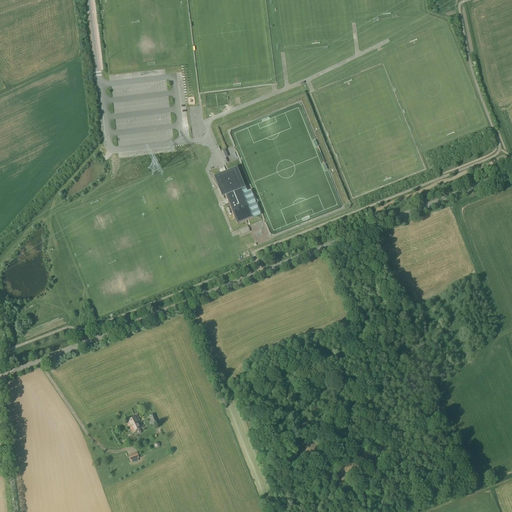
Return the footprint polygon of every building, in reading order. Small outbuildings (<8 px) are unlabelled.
[(219,173),(217,174),(229,204),(237,224),(246,221),(248,220),(256,217),(246,191),(237,169),(229,173),(227,174),(225,171),(219,173)] [(247,227),(238,230),(240,234),(240,235),(249,232),(247,227)] [(149,416),(152,425),(158,423),(154,414),(149,416)] [(133,433),(136,431),(137,435),(139,435),(141,434),(142,433),(140,429),(143,428),(139,421),(140,420),(137,415),(125,421),(128,427),(129,426),(133,433)] [(137,453),(128,455),(130,461),(134,460),(135,462),(139,460),(138,458),(139,458),(137,453)]
